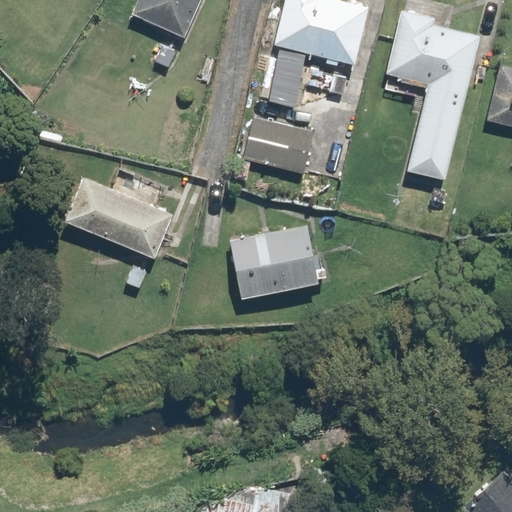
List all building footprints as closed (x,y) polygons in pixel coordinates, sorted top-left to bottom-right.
[(141,0),(138,8),(190,32),(204,0),(141,0)] [(289,0),(280,39),(360,58),(374,2),(364,0),(289,0)] [(414,165),(451,173),(484,31),(439,20),(440,14),(406,6),(391,68),(434,78),(414,165)] [(511,61),(505,60),(492,115),(511,120),(511,61)] [(258,114),(248,153),(308,167),(318,128),(258,114)] [(70,215),(160,253),(178,210),(160,203),(166,186),(136,174),(131,186),(114,179),(112,183),(87,173),(70,215)] [(453,188),(435,183),(428,206),(447,211),(453,188)] [(313,221),(237,236),(247,292),(324,278),(313,221)] [(511,511),(511,469),(508,465),(468,501),(478,511),(511,511)] [(207,498),(204,511),(205,511),(301,511),(305,495),(266,485),(207,498)]
